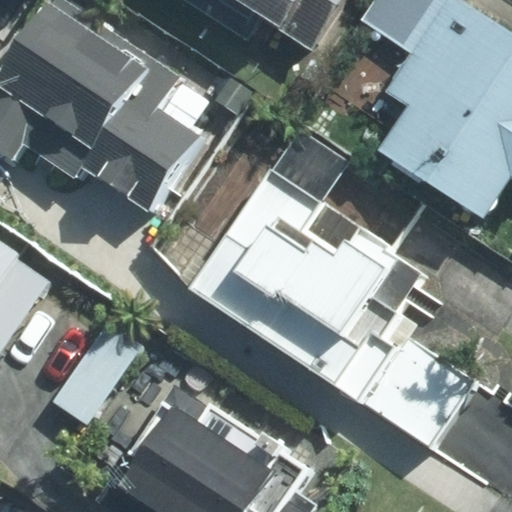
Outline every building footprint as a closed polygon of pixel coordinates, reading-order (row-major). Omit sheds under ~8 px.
[(364,0),(169,0),(299,91),(364,0)] [(246,113),(55,1),(0,93),(0,154),(164,251),(246,113)] [(511,215),(511,39),(454,3),(356,159),(493,245),(511,215)] [(444,259),(298,163),(200,311),(422,456),(474,377),(399,328),(444,259)] [(0,360),(54,276),(0,241),(0,360)] [(153,341),(115,315),(50,410),(88,436),(153,341)] [(315,511),(169,411),(98,511),(315,511)]
